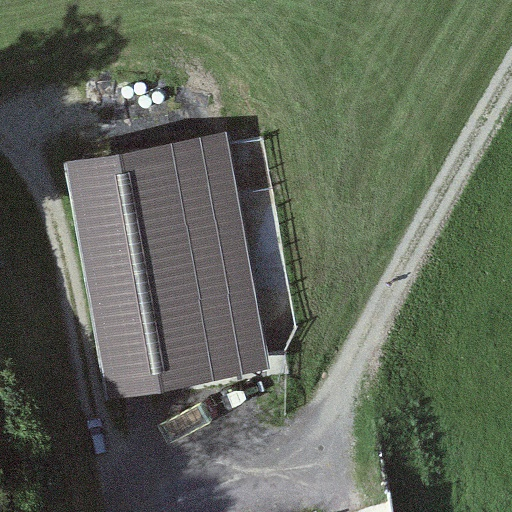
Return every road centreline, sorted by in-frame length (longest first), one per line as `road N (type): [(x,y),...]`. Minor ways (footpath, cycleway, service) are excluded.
road 1 (track): [(511,80),(315,412),(272,467),(216,511)]
road 2 (track): [(0,135),(34,173),(57,225),(118,511)]
